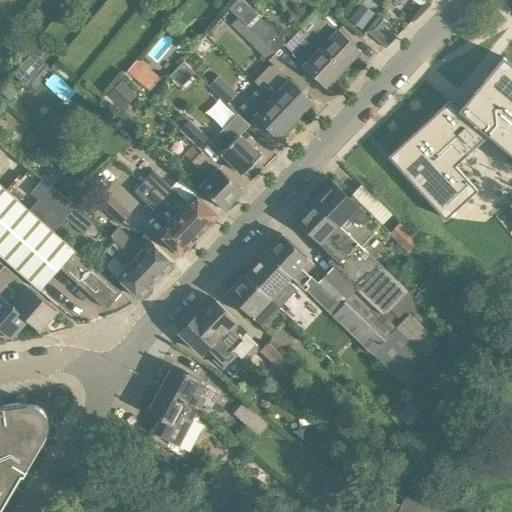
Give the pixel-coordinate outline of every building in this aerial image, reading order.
[(275,53),(284,44),(279,30),(266,25),(259,19),(261,18),(242,0),(236,0),(229,9),(237,17),(275,53)] [(363,31),(375,15),(362,6),(351,21),(363,31)] [(325,19),(308,37),(320,49),(343,71),(360,53),(348,41),(350,39),(340,29),(327,16),(325,19)] [(378,16),(365,32),(385,48),(394,39),(382,29),(387,22),(378,16)] [(230,25),(267,61),(275,53),(237,17),(230,25)] [(10,35),(1,45),(21,60),(29,50),(10,35)] [(343,71),(320,49),(308,37),(299,46),(300,46),(291,55),(303,66),(302,68),(312,78),(313,76),(325,88),(343,71)] [(39,38),(29,50),(38,58),(48,46),(39,38)] [(445,105),(387,157),(448,222),(482,192),(454,161),(478,138),(511,163),(511,64),(502,57),(495,65),(453,114),(445,105)] [(126,72),(149,91),(159,79),(136,60),(126,72)] [(253,82),(258,87),(293,121),(311,102),(299,91),(301,89),(291,79),(289,81),(271,63),(253,82)] [(216,78),(208,86),(225,103),(234,94),(216,78)] [(120,81),(97,105),(113,120),(136,96),(120,81)] [(0,92),(10,101),(18,93),(7,84),(0,91),(0,92)] [(293,121),(258,87),(250,96),(251,96),(242,105),(254,116),(252,119),(263,129),(265,127),(276,138),(293,121)] [(178,130),(187,121),(180,114),(171,123),(178,130)] [(209,142),(213,145),(221,153),(220,154),(243,175),(260,157),(248,146),(253,141),(244,132),(249,126),(237,114),(209,142)] [(207,138),(188,120),(178,130),(198,148),(207,138)] [(191,162),(207,177),(198,186),(223,210),(226,207),(229,207),(234,203),(233,200),(242,191),(201,152),(191,162)] [(185,202),(153,171),(141,182),(142,183),(145,185),(198,236),(207,228),(210,227),(214,222),(215,219),(217,217),(193,194),(185,202)] [(53,232),(64,219),(75,207),(40,179),(28,192),(37,200),(28,210),(53,232)] [(340,226),(361,246),(382,225),(351,195),(348,198),(331,182),(313,201),(340,226)] [(156,233),(180,256),(183,253),(186,252),(190,248),(191,244),(198,236),(145,185),(142,183),(133,192),(165,223),(156,233)] [(0,256),(39,291),(59,269),(74,251),(53,232),(28,210),(0,185),(0,256)] [(93,201),(119,225),(129,215),(103,191),(93,201)] [(361,246),(340,226),(313,201),(294,221),(319,245),(330,254),(325,260),(332,267),(426,357),(439,344),(409,315),(420,303),(400,284),(361,246)] [(75,207),(64,219),(83,234),(93,222),(75,207)] [(389,234),(392,236),(399,244),(408,252),(418,243),(399,224),(390,233),(389,234)] [(151,241),(143,233),(135,242),(118,226),(109,236),(156,281),(164,273),(167,273),(171,269),(171,266),(173,263),(151,241)] [(265,252),(291,277),(307,292),(315,300),(407,389),(417,379),(412,374),(427,358),(426,357),(332,267),(317,283),(306,273),(314,265),(309,260),(282,234),(265,252)] [(113,241),(105,250),(123,268),(115,277),(138,299),(141,296),(144,296),(148,292),(148,289),(156,281),(109,236),(109,237),(113,241)] [(106,310),(121,292),(82,258),(74,251),(59,269),(106,310)] [(288,281),(291,277),(265,252),(244,274),(280,308),(297,289),(288,281)] [(244,274),(226,293),(262,327),(280,308),(244,274)] [(56,311),(26,286),(14,275),(0,290),(0,295),(26,319),(26,320),(39,331),(56,311)] [(0,330),(10,338),(26,320),(26,319),(0,295),(0,330)] [(197,314),(233,351),(243,340),(231,328),(237,322),(213,298),(211,300),(207,299),(202,304),(203,309),(197,314)] [(202,356),(209,350),(216,356),(212,360),(222,370),(237,355),(233,351),(197,314),(189,321),(185,321),(180,326),(179,331),(178,332),(202,356)] [(160,388),(188,404),(198,409),(209,386),(200,381),(173,365),(160,388)] [(198,409),(188,404),(160,388),(147,413),(157,418),(150,434),(185,453),(204,426),(192,421),(199,409),(198,409)] [(0,510),(11,491),(13,492),(47,434),(45,432),(46,431),(46,429),(47,427),(47,426),(48,424),(48,422),(47,420),(47,417),(46,415),(45,413),(43,411),(41,409),(39,407),(36,406),(34,405),(32,405),(30,405),(29,405),(26,405),(26,403),(0,406),(0,510)] [(369,470),(383,453),(366,438),(351,454),(369,470)] [(312,489),(331,505),(347,485),(328,470),(312,489)] [(436,511),(405,498),(398,511),(386,511),(385,511),(436,511)]
